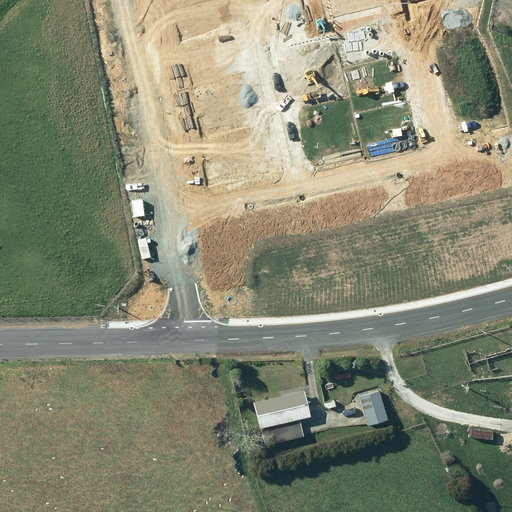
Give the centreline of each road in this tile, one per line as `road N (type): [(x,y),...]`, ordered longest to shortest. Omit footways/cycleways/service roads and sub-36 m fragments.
road 1 (tertiary): [(122,0),(184,341)]
road 2 (tertiary): [(184,341),(381,327),(511,296)]
road 3 (tertiary): [(0,344),(184,341)]
